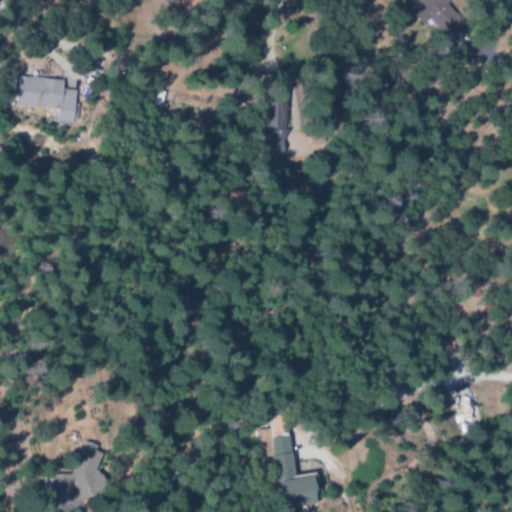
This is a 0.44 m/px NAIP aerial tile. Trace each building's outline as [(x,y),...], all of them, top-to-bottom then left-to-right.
[(412,0),(405,7),(433,37),(447,24),(436,12),(449,0),(412,0)] [(13,106),(53,109),(52,124),(74,126),(75,92),(58,91),(58,80),(15,77),(13,106)] [(279,130),(280,151),(293,150),(290,100),(266,102),(268,131),(279,130)] [(271,438),(279,507),(316,503),(314,477),(292,480),(287,436),(271,438)] [(103,452),(83,443),(69,476),(80,481),(79,484),(83,486),(81,491),(85,493),(91,480),(103,452)] [(49,492),(49,494),(69,495),(70,476),(42,475),(41,491),(49,492)]
